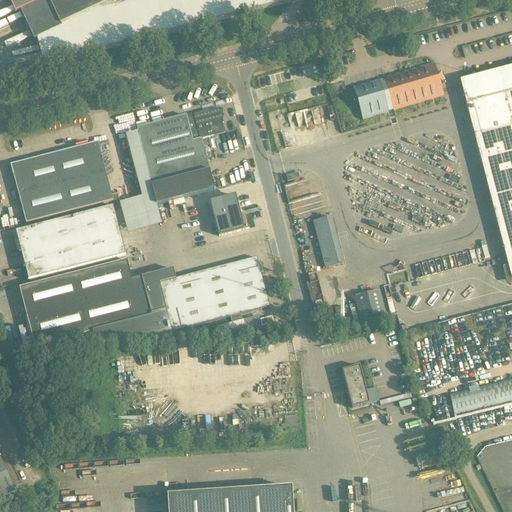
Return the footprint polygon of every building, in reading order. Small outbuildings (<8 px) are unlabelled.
[(8,0),(15,15),(21,13),(34,41),(37,40),(43,67),(291,2),(290,0),(137,0),(118,5),(116,1),(117,0),(8,0)] [(434,100),(444,97),(442,93),(434,64),(433,65),(399,75),(383,80),(385,84),(382,85),(380,86),(370,89),(368,81),(354,85),(355,88),(360,106),(377,101),(377,99),(386,96),(389,96),(393,112),(432,100),(434,100)] [(498,269),(501,281),(511,279),(511,278),(511,67),(469,79),(466,79),(460,81),(462,89),(506,259),(508,267),(498,269)] [(137,130),(152,187),(210,172),(201,140),(225,134),(218,109),(194,115),(186,117),(137,130)] [(117,194),(111,195),(98,144),(11,166),(26,224),(119,200),(117,194)] [(215,191),(210,172),(152,187),(157,206),(215,191)] [(298,174),(286,177),(287,183),(299,179),(298,174)] [(210,203),(219,237),(249,229),(246,216),(239,218),(237,209),(239,208),(234,190),(224,193),(225,199),(210,203)] [(125,257),(113,208),(27,229),(16,232),(23,262),(28,281),(125,257)] [(330,218),(312,223),(324,270),(342,265),(330,218)] [(132,281),(127,261),(19,289),(35,348),(93,333),(96,344),(157,337),(230,318),(232,324),(242,321),(241,316),(269,308),(257,259),(176,280),(173,270),(160,273),(159,270),(153,272),(153,275),(132,281)] [(361,321),(385,315),(379,291),(354,298),(361,321)] [(345,308),(335,310),(336,316),(346,314),(345,308)] [(272,318),(260,321),(262,327),(273,324),(272,318)] [(360,367),(342,372),(352,410),(369,405),(360,367)] [(511,401),(511,379),(449,395),(454,416),(511,401)] [(511,511),(511,442),(485,454),(483,466),(502,511),(511,511)] [(0,500),(16,493),(0,459),(0,500)] [(293,511),(292,489),(168,498),(168,511),(293,511)]
